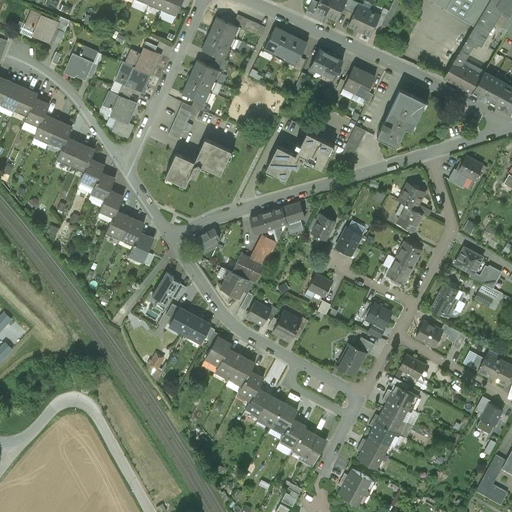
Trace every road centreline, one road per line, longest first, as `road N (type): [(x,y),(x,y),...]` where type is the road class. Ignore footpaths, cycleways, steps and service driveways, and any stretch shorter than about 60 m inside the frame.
road 1 (residential): [(426,154),(220,217),(176,244)]
road 2 (residential): [(511,125),(289,19)]
road 3 (unclassified): [(10,458),(57,405),(81,402),(150,511)]
road 4 (residential): [(202,0),(125,169)]
road 5 (residential): [(299,364),(230,323),(176,244)]
road 6 (residential): [(426,154),(448,235),(412,304)]
road 7 (residential): [(125,169),(67,88),(19,56)]
road 8 (residential): [(395,337),(511,400)]
